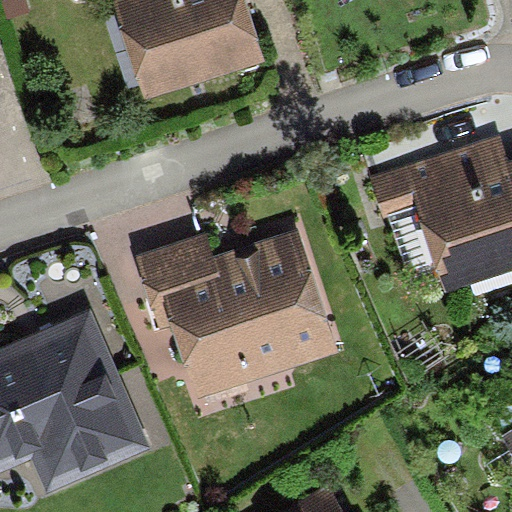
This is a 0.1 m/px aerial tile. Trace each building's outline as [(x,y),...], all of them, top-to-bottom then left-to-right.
[(148,0),(125,7),(153,95),(260,61),(240,0),(148,0)] [(421,193),(450,277),(511,255),(511,159),(505,162),(495,135),(378,176),(388,204),(421,193)] [(169,318),(190,385),(317,345),(281,231),(192,259),(185,237),(130,254),(152,323),(169,318)] [(38,479),(127,440),(70,313),(0,343),(0,452),(21,443),(38,479)] [(339,511),(322,486),(282,511),(339,511)]
